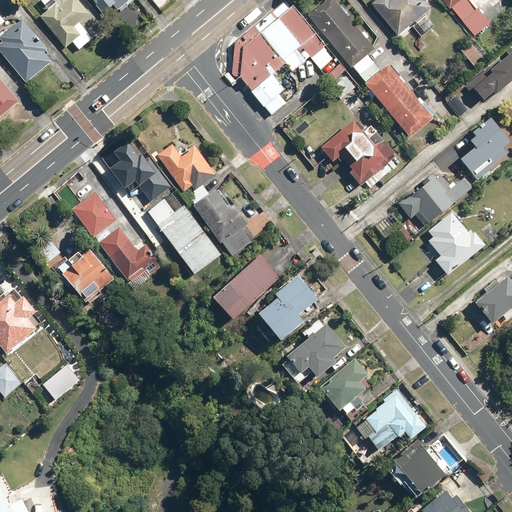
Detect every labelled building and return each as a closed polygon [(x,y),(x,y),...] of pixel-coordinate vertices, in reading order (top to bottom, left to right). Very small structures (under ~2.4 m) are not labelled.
[(44,0),(42,2),(49,10),(39,18),(66,49),(73,43),(80,51),(93,39),(81,24),(91,15),(78,0),(68,0),(61,6),(61,5),(56,0),(44,0)] [(134,0),(91,0),(103,15),(114,7),(118,13),(121,11),(122,13),(130,8),(128,5),(134,0)] [(333,0),(329,0),(310,17),(352,67),(375,48),(333,0)] [(411,26),(422,36),(435,24),(424,13),(434,5),(430,1),(430,0),(377,0),(371,6),(399,37),(411,26)] [(441,0),(450,10),(451,8),(475,37),(490,25),(470,0),(441,0)] [(239,76),(272,115),(284,105),(276,96),(284,90),(271,75),(287,62),(292,69),(301,62),(299,60),(302,57),(305,61),(306,60),(310,57),(321,70),(333,59),(324,48),(326,46),(293,7),(242,47),(239,76)] [(49,52),(23,21),(0,40),(0,53),(27,85),(52,64),(45,56),(49,52)] [(472,43),(462,52),(476,68),(486,60),(472,43)] [(511,81),(511,51),(481,79),(483,81),(474,89),(484,100),(494,92),(497,95),(511,81)] [(365,85),(411,139),(435,119),(388,65),(379,72),(367,57),(354,68),(367,83),(365,85)] [(346,70),(341,64),(327,76),(332,82),(346,70)] [(356,88),(346,76),(331,88),(341,100),(356,88)] [(0,121),(20,105),(0,80),(0,121)] [(511,142),(491,118),(473,133),(476,137),(471,141),(476,148),(461,160),(478,180),(509,154),(504,148),(511,142)] [(376,143),(354,119),(322,149),(334,162),(340,157),(347,164),(352,169),(349,172),(363,188),(399,155),(382,137),(376,143)] [(122,162),(111,170),(125,189),(136,181),(143,192),(151,202),(171,187),(149,157),(146,160),(142,154),(139,156),(129,142),(114,152),(122,162)] [(174,145),(158,157),(183,193),(193,186),(197,191),(218,176),(195,144),(181,154),(174,145)] [(425,228),(473,188),(465,179),(457,186),(454,181),(448,186),(436,172),(397,206),(410,221),(416,217),(425,228)] [(217,190),(209,196),(204,189),(191,198),(196,205),(194,207),(220,244),(222,243),(232,257),(252,243),(246,235),(242,229),(249,224),(234,203),(229,207),(217,190)] [(96,192),(72,210),(94,238),(117,220),(96,192)] [(181,207),(172,195),(148,212),(195,276),(222,256),(184,205),(181,207)] [(471,234),(451,212),(429,232),(434,238),(429,243),(440,255),(435,261),(449,277),(486,243),(475,231),(471,234)] [(118,227),(98,243),(131,282),(128,284),(135,293),(152,279),(150,276),(163,265),(143,240),(135,247),(118,227)] [(73,230),(64,237),(74,250),(83,243),(73,230)] [(49,238),(33,250),(46,266),(62,254),(49,238)] [(73,255),(57,268),(85,303),(88,300),(92,304),(103,295),(100,291),(117,277),(94,248),(84,257),(79,251),(73,255)] [(281,279),(259,255),(213,298),(234,321),(281,279)] [(277,298),(258,314),(281,341),(305,321),(300,315),(319,298),(299,274),(275,295),(277,298)] [(493,325),(511,309),(511,278),(510,280),(507,276),(499,283),(495,278),(483,288),(486,292),(474,302),(493,325)] [(0,345),(7,353),(13,349),(37,329),(28,319),(36,312),(24,296),(16,303),(9,295),(0,302),(0,345)] [(307,340),(287,355),(301,374),(309,368),(317,378),(338,362),(334,357),(347,348),(328,323),(324,326),(319,320),(302,333),(307,340)] [(370,376),(354,357),(319,387),(341,412),(343,410),(347,414),(363,401),(359,396),(365,391),(360,384),(370,376)] [(23,383),(6,363),(1,368),(0,368),(0,391),(5,397),(23,383)] [(67,364),(43,385),(56,400),(80,380),(67,364)] [(427,427),(397,390),(382,401),(385,404),(355,428),(365,440),(367,438),(379,453),(404,432),(411,440),(427,427)] [(427,438),(396,464),(396,473),(405,473),(422,495),(453,469),(427,438)] [(422,511),(472,511),(458,494),(463,490),(453,478),(445,485),(448,488),(421,510),(422,511)] [(31,511),(24,497),(11,504),(0,482),(0,511),(31,511)]
